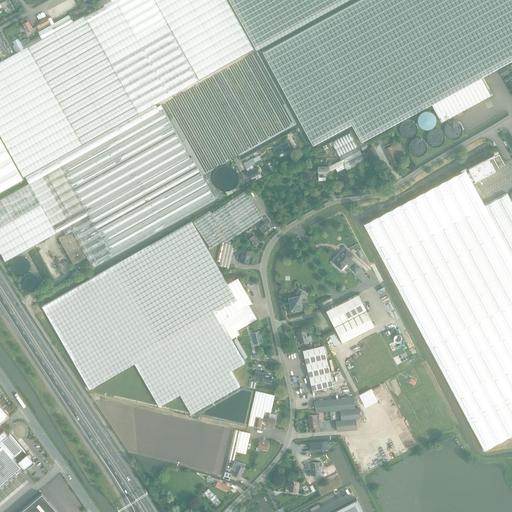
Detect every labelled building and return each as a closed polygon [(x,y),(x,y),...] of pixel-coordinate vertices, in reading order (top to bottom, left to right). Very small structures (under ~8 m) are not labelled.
[(6,0),(0,3),(0,4),(1,6),(2,7),(8,4),(11,10),(19,5),(19,4),(16,0),(6,0)] [(0,135),(23,177),(25,176),(27,179),(29,183),(0,199),(0,252),(5,261),(34,245),(63,229),(65,234),(72,231),(86,257),(92,267),(215,200),(191,157),(189,158),(162,109),(158,111),(156,108),(155,104),(154,104),(198,80),(254,49),(226,0),(114,0),(99,9),(86,16),(84,17),(83,15),(73,21),(69,14),(54,23),(53,22),(51,17),(47,18),(47,17),(39,21),(39,22),(36,24),(36,25),(37,26),(38,29),(39,31),(38,32),(40,36),(25,44),(22,46),(24,48),(18,52),(0,61),(0,135)] [(100,0),(95,3),(96,3),(99,9),(114,0),(100,0)] [(229,0),(256,49),(313,19),(346,0),(229,0)] [(511,0),(358,0),(263,52),(314,145),(353,123),(363,142),(433,103),(482,77),(511,60),(511,0)] [(26,22),(23,24),(27,31),(29,30),(31,33),(38,29),(37,26),(32,28),(31,25),(30,26),(28,21),(26,22)] [(482,77),(433,103),(442,121),(491,94),(482,77)] [(341,160),(329,166),(329,172),(343,165),(346,171),(365,161),(350,133),(332,143),(341,160)] [(0,138),(0,191),(23,179),(0,138)] [(291,151),(290,149),(291,149),(287,142),(274,150),(274,151),(275,153),(276,153),(277,153),(279,156),(281,156),(291,151)] [(391,143),(384,147),(385,149),(394,167),(401,163),(397,156),(403,153),(398,142),(392,146),(391,143)] [(372,161),(379,157),(373,146),(365,150),(372,161)] [(259,155),(253,158),(256,164),(256,165),(259,164),(263,162),(259,155)] [(253,158),(244,163),(247,168),(246,169),(248,171),(247,172),(250,178),(260,173),(258,167),(254,169),(252,165),(256,164),(253,158)] [(473,183),(475,181),(476,182),(495,171),(488,158),(469,169),(470,171),(467,173),(473,183)] [(329,176),(329,172),(329,166),(318,167),(319,180),(326,180),(326,176),(329,176)] [(466,170),(364,224),(424,336),(429,347),(484,450),(511,435),(511,202),(507,193),(485,205),(473,183),(467,173),(466,170)] [(217,261),(220,261),(224,243),(230,244),(232,243),(230,240),(263,218),(244,191),(211,213),(210,211),(193,222),(211,249),(221,242),(217,261)] [(265,234),(271,229),(267,224),(270,221),(267,217),(262,220),(264,223),(259,228),(265,234)] [(246,363),(232,339),(221,321),(242,309),(228,284),(191,222),(42,309),(89,390),(134,363),(160,408),(181,396),(192,415),(241,387),(232,371),(246,363)] [(65,234),(58,238),(73,265),(86,257),(72,231),(65,234)] [(259,241),(258,240),(260,239),(255,233),(253,235),(249,239),(255,245),(259,241)] [(234,245),(230,244),(224,243),(220,261),(219,265),(229,267),(234,245)] [(336,258),(333,262),(337,265),(341,269),(347,263),(351,266),(350,267),(356,273),(361,267),(351,258),(354,255),(346,248),(342,252),(343,252),(341,254),(340,254),(336,258)] [(249,258),(251,252),(243,250),(240,262),(248,264),(249,259),(249,258)] [(238,278),(228,284),(242,309),(221,321),(232,339),(240,334),(238,330),(257,319),(249,305),(253,303),(238,278)] [(302,306),(300,300),(304,293),(302,292),(302,291),(301,291),(299,290),(295,297),(289,298),(291,309),(293,308),(294,311),(300,310),(300,307),(302,306)] [(326,310),(339,336),(342,342),(374,326),(358,294),(326,310)] [(298,336),(300,343),(308,341),(306,336),(305,330),(296,332),(297,336),(298,336)] [(251,333),(252,336),(253,344),(262,342),(261,336),(260,331),(256,331),(251,333)] [(393,374),(374,338),(358,346),(367,364),(348,374),(357,392),(393,374)] [(323,345),(302,350),(312,391),(333,386),(323,345)] [(271,382),(272,379),(271,378),(271,376),(267,375),(268,374),(255,371),(254,376),(262,378),(261,380),(271,382)] [(266,422),(266,419),(263,418),(264,411),(270,412),(274,395),(255,390),(248,424),(261,427),(262,421),(266,422)] [(330,399),(314,401),(315,406),(315,409),(315,412),(330,411),(331,420),(335,419),(336,430),(336,431),(356,429),(357,429),(356,419),(359,418),(358,407),(355,408),(354,397),(330,399)] [(0,402),(9,412),(11,411),(1,399),(0,400),(0,402)] [(0,420),(8,413),(0,403),(0,420)] [(266,419),(266,422),(265,424),(273,425),(276,414),(269,413),(268,418),(267,417),(266,419)] [(315,414),(308,415),(309,427),(311,427),(312,432),(318,431),(318,427),(317,427),(316,424),(319,423),(318,414),(317,414),(315,414)] [(250,433),(234,429),(227,459),(234,460),(236,451),(245,453),(250,433)] [(0,485),(23,466),(24,468),(33,459),(27,452),(24,454),(4,430),(0,432),(0,485)] [(355,466),(369,459),(358,437),(344,445),(355,466)] [(267,449),(268,442),(260,440),(258,447),(267,449)] [(321,442),(310,444),(311,452),(322,451),(321,442)] [(235,461),(231,468),(234,470),(232,474),(239,478),(242,471),(243,471),(244,468),(245,464),(235,461)] [(321,462),(318,462),(310,463),(311,475),(319,474),(319,466),(321,466),(322,465),(322,463),(321,462)] [(288,491),(295,492),(298,492),(299,481),(290,480),(288,491)] [(228,487),(220,483),(217,481),(215,486),(226,491),(228,487)] [(216,506),(221,501),(208,488),(204,493),(216,506)] [(18,511),(57,511),(41,493),(18,511)] [(363,511),(356,498),(328,511),(363,511)]
